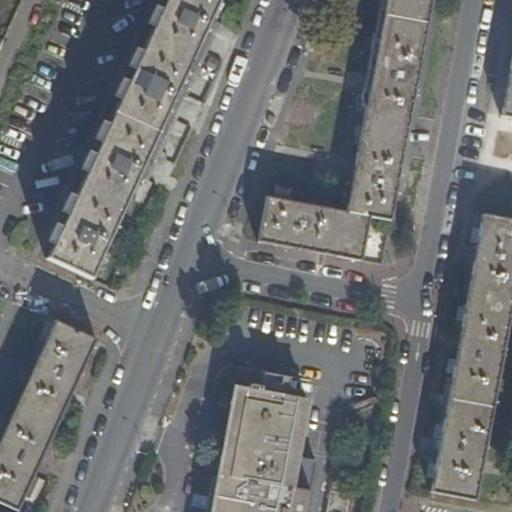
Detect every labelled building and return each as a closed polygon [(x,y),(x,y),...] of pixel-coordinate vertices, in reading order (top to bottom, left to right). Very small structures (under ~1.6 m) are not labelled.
[(168,0),(51,256),(97,278),(223,0),(168,0)] [(436,0),(385,0),(348,212),(396,220),(436,0)] [(511,52),(500,115),(511,117),(511,52)] [(396,220),(267,197),(259,243),(388,266),(396,220)] [(435,491),(479,499),(511,321),(511,218),(486,214),(435,491)] [(59,319),(0,446),(0,499),(20,510),(100,339),(59,319)] [(316,511),(328,468),(307,464),(321,408),(276,397),(277,391),(265,388),(264,394),(250,391),(220,511),(316,511)] [(359,511),(361,505),(340,500),(337,511),(359,511)]
